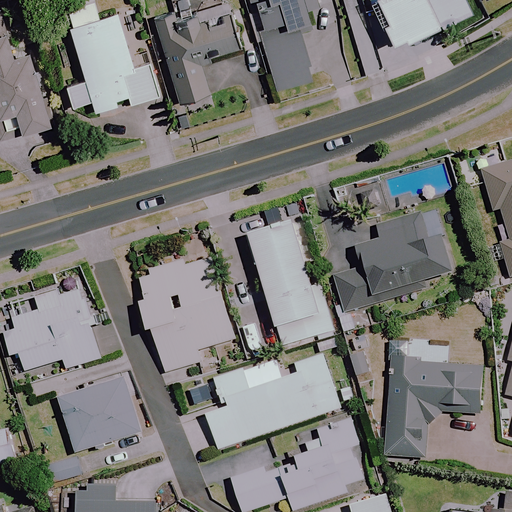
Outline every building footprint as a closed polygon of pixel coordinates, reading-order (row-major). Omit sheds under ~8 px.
[(249,0),(277,91),(317,79),(301,26),(321,20),(314,0),(249,0)] [(371,0),(393,49),(477,12),(471,0),(371,0)] [(99,20),(94,3),(67,10),(87,81),(69,85),(75,107),(93,102),(96,115),(162,97),(153,63),(133,68),(118,14),(99,20)] [(207,20),(203,6),(156,20),(181,103),(209,95),(199,61),(246,47),(235,11),(207,20)] [(8,25),(4,12),(0,13),(0,109),(2,115),(0,115),(0,136),(2,143),(55,128),(25,20),(8,25)] [(511,163),(485,172),(496,212),(503,210),(511,241),(502,244),(511,278),(511,277),(511,163)] [(429,242),(420,213),(379,225),(383,239),(360,245),(367,266),(334,276),(345,313),(428,288),(426,282),(456,273),(445,237),(429,242)] [(319,285),(300,221),(253,234),(285,347),(319,338),(320,342),(337,337),(322,285),(319,285)] [(239,338),(213,259),(187,267),(185,261),(142,275),(150,300),(145,302),(168,373),(203,362),(199,351),(239,338)] [(107,358),(87,290),(59,298),(58,294),(39,299),(30,302),(29,300),(12,305),(20,329),(7,333),(15,357),(23,354),(28,371),(66,360),(69,369),(107,358)] [(366,351),(355,354),(360,376),(371,373),(366,351)] [(350,384),(338,388),(327,354),(297,364),(283,369),(279,359),(217,380),(227,409),(182,424),(194,459),(342,410),(357,405),(350,384)] [(425,458),(428,428),(445,412),(483,415),(487,367),(395,360),(387,455),(425,458)] [(145,435),(130,380),(63,398),(79,454),(145,435)] [(364,445),(355,417),(320,429),(324,439),(308,445),(310,452),(299,456),(301,462),(269,473),(267,468),(235,479),(245,511),(249,511),(292,498),(296,511),(350,493),(348,486),(366,480),(356,448),(364,445)] [(0,466),(19,462),(11,429),(0,431),(0,466)] [(84,476),(79,456),(46,464),(51,484),(84,476)] [(92,493),(84,493),(83,511),(158,511),(159,503),(120,503),(121,487),(92,486),(92,493)] [(511,511),(511,493),(509,493),(508,505),(507,505),(505,505),(504,506),(503,506),(502,507),(501,508),(500,509),(499,510),(498,511),(497,511),(511,511)] [(392,511),(388,495),(352,505),(354,511),(392,511)]
